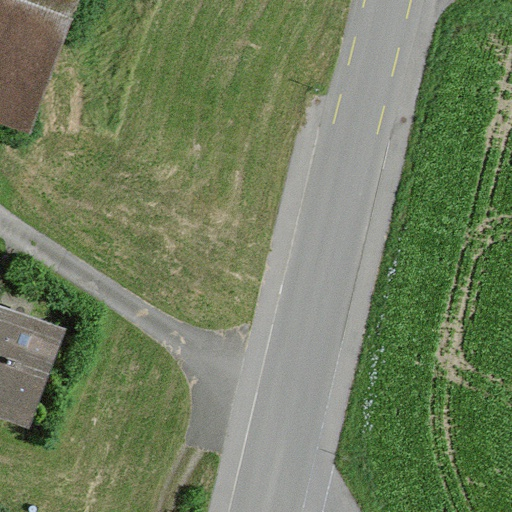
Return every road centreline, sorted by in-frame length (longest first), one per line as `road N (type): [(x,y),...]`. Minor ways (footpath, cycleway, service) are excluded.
road 1 (unclassified): [(397,0),(281,511)]
road 2 (track): [(0,222),(228,371),(305,406)]
road 3 (track): [(228,371),(167,511)]
